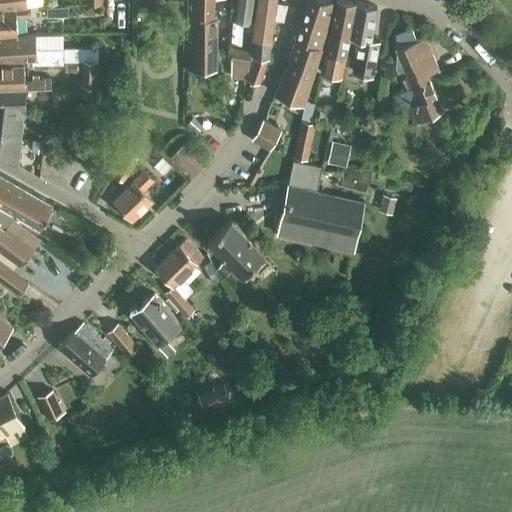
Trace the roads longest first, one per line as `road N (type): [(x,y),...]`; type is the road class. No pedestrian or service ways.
road 1 (residential): [(145,240),(205,182),(259,108),(297,0)]
road 2 (residential): [(0,374),(145,240)]
road 3 (residential): [(145,240),(0,163)]
road 4 (residential): [(511,87),(460,29),(402,0)]
